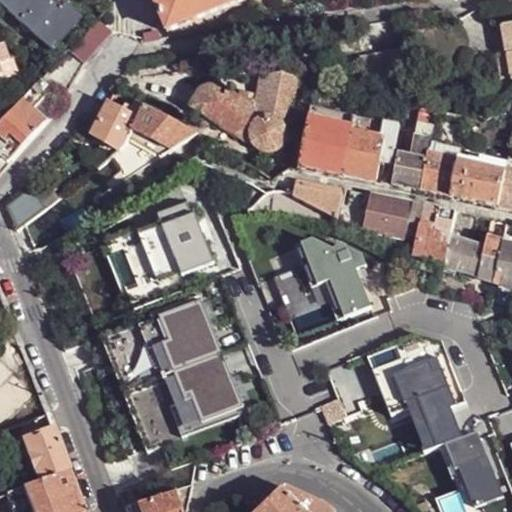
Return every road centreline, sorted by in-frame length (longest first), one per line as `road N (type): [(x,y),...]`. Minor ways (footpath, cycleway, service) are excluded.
road 1 (residential): [(118,58),(475,0)]
road 2 (residential): [(0,231),(106,511)]
road 3 (residential): [(199,511),(211,492),(272,470),(313,479),(362,511)]
road 4 (residential): [(118,58),(0,188)]
